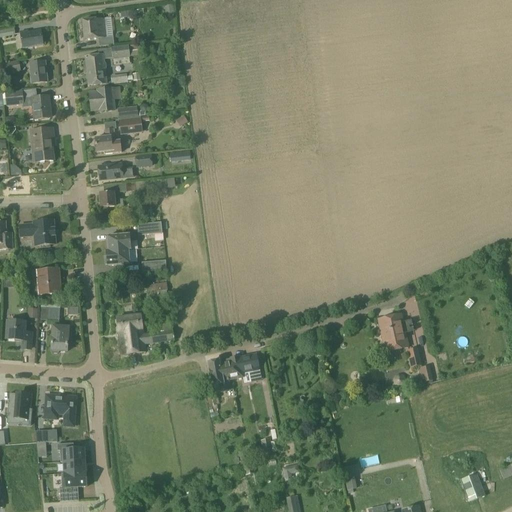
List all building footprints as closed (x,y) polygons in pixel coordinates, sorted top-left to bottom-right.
[(111,18),(104,19),(106,38),(113,38),(113,36),(111,20),(111,19),(111,18)] [(104,19),(96,20),(82,21),(85,41),(99,40),(98,39),(106,38),(104,19)] [(0,38),(16,36),(14,29),(0,31),(0,38)] [(142,42),(168,41),(167,29),(142,30),(142,42)] [(28,32),(20,33),(23,50),(43,46),(41,31),(28,33),(28,32)] [(129,47),(111,49),(113,60),(130,58),(129,47)] [(86,81),(88,82),(89,87),(106,85),(103,56),(85,58),(87,74),(86,76),(86,81)] [(5,75),(21,72),(19,62),(3,65),(0,65),(0,73),(4,73),(5,75)] [(47,83),(45,62),(29,64),(32,85),(47,83)] [(90,95),(92,111),(100,110),(100,113),(113,111),(112,101),(119,100),(118,90),(98,92),(98,95),(90,95)] [(49,97),(34,99),(33,91),(23,92),(23,91),(5,93),(7,107),(23,106),(23,108),(33,107),(34,121),(48,119),(47,106),(50,105),(49,97)] [(119,119),(138,117),(137,107),(118,109),(119,119)] [(121,136),(142,134),(141,118),(119,121),(121,136)] [(105,125),(106,138),(95,139),(97,154),(104,153),(104,155),(115,154),(121,153),(120,142),(115,143),(114,130),(116,129),(115,123),(105,125)] [(8,137),(11,137),(16,132),(15,128),(7,129),(8,137)] [(34,164),(54,162),(52,147),(54,146),(53,129),(31,132),(34,164)] [(171,153),(173,164),(193,162),(191,151),(171,153)] [(136,169),(152,167),(151,156),(135,158),(136,169)] [(122,165),(98,168),(100,182),(123,179),(122,165)] [(156,182),(104,187),(104,194),(157,189),(156,182)] [(123,200),(115,201),(114,194),(100,195),(101,209),(116,208),(123,207),(123,200)] [(34,225),(20,226),(21,238),(34,237),(35,246),(40,246),(40,248),(49,248),(49,246),(55,245),(54,237),(55,237),(54,230),(54,222),(33,223),(34,225)] [(0,250),(12,250),(11,235),(6,235),(5,223),(0,223),(0,250)] [(161,224),(137,226),(138,237),(162,235),(161,224)] [(107,252),(131,250),(130,236),(108,237),(109,252),(107,252)] [(131,250),(107,252),(107,257),(105,257),(106,265),(108,265),(108,267),(130,265),(129,251),(131,251),(131,250)] [(166,262),(142,264),(143,274),(167,272),(166,262)] [(39,296),(61,294),(59,270),(37,272),(39,296)] [(166,283),(147,286),(148,294),(168,292),(166,283)] [(41,321),(59,322),(60,307),(41,306),(41,321)] [(27,317),(36,319),(38,309),(28,308),(27,317)] [(144,334),(143,329),(141,316),(116,319),(118,333),(117,333),(120,357),(127,356),(140,355),(140,354),(146,354),(146,345),(174,342),(172,323),(153,326),(153,333),(144,334)] [(383,338),(405,334),(401,316),(379,320),(383,338)] [(25,333),(25,323),(8,322),(7,341),(23,342),(22,350),(31,350),(32,334),(25,333)] [(52,338),(51,352),(53,352),(53,354),(53,355),(57,355),(58,354),(59,352),(67,353),(68,349),(71,349),(72,340),(73,331),(70,331),(70,327),(53,326),(52,333),(52,338)] [(408,349),(405,334),(383,338),(386,353),(408,349)] [(421,366),(418,349),(408,351),(411,368),(421,366)] [(230,360),(220,362),(222,371),(224,374),(226,382),(229,382),(244,379),(243,374),(246,374),(245,367),(250,366),(250,369),(259,367),(255,350),(238,354),(239,357),(230,359),(230,360)] [(222,371),(220,362),(220,361),(208,364),(212,387),(213,392),(219,391),(220,393),(231,391),(229,382),(226,382),(224,374),(222,371)] [(433,385),(432,381),(433,381),(430,367),(419,369),(422,383),(425,383),(426,386),(433,385)] [(394,379),(398,386),(403,384),(400,377),(394,379)] [(9,401),(7,419),(19,420),(19,426),(31,427),(32,410),(29,410),(31,396),(21,395),(21,396),(16,396),(16,402),(9,401)] [(219,405),(218,399),(216,399),(215,395),(211,396),(213,407),(209,408),(210,414),(218,412),(217,406),(219,405)] [(74,427),(75,398),(62,398),(61,399),(57,399),(57,397),(46,397),(45,419),(57,420),(58,415),(65,415),(64,427),(69,427),(74,427)] [(37,431),(37,443),(59,442),(59,430),(37,431)] [(273,454),(270,440),(261,441),(264,456),(255,458),(256,460),(275,457),(274,454),(273,454)] [(60,452),(61,463),(86,462),(85,449),(73,450),(73,445),(57,445),(58,452),(60,452)] [(239,454),(242,465),(249,463),(246,453),(239,454)] [(61,475),(87,474),(87,472),(86,473),(86,462),(61,463),(63,463),(63,474),(63,475),(61,475)] [(503,481),(511,476),(511,464),(499,470),(503,481)] [(290,480),(289,471),(298,470),(297,465),(283,467),(285,480),(290,480)] [(445,477),(447,483),(428,491),(436,511),(467,500),(469,503),(484,497),(473,466),(445,477)] [(60,495),(76,494),(76,489),(78,489),(87,489),(87,474),(61,475),(62,488),(60,489),(60,495)] [(345,485),(347,495),(356,493),(354,483),(345,485)]
